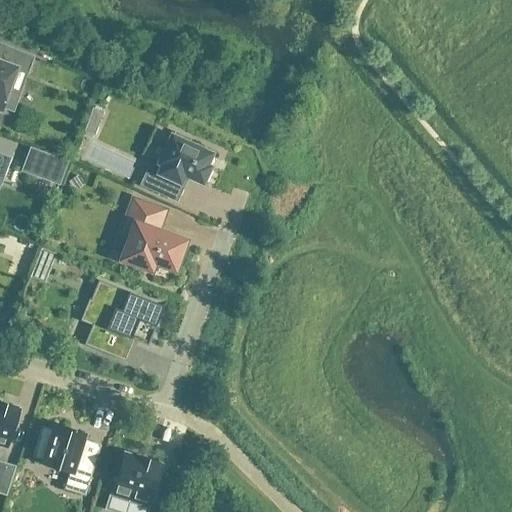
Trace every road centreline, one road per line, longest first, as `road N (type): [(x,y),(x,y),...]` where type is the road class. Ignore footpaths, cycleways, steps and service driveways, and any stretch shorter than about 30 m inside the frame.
road 1 (residential): [(228,226),(161,410)]
road 2 (residential): [(294,511),(212,432),(161,410)]
road 3 (residential): [(161,410),(0,363)]
